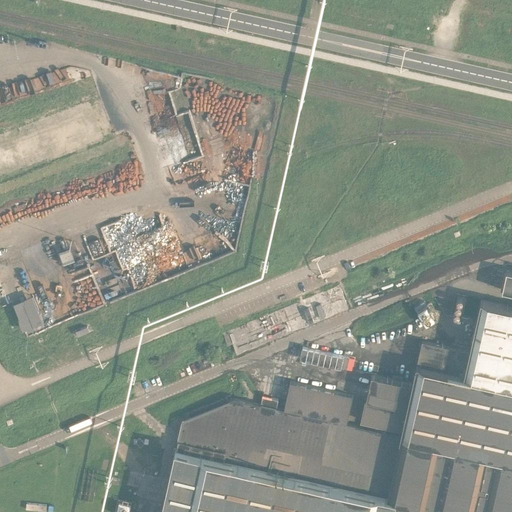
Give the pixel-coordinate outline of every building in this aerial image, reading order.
[(63,261),(75,258),(71,246),(60,250),(63,261)] [(501,289),(511,291),(511,270),(506,269),(505,269),(505,270),(503,278),(502,280),(501,285),(501,288),(500,289),(501,289)] [(228,333),(236,353),(348,307),(340,287),(341,287),(339,284),(225,330),(227,334),(228,333)] [(12,301),(22,328),(43,321),(33,293),(12,301)] [(511,511),(511,305),(499,303),(490,300),(487,300),(480,298),(480,300),(480,301),(477,314),(476,318),(475,320),(475,323),(473,328),(473,330),(472,332),(473,332),(473,333),(471,341),(470,341),(470,342),(468,350),(453,347),(442,344),(422,340),(421,342),(420,346),(420,348),(418,356),(417,359),(417,360),(416,363),(417,363),(416,367),(415,370),(414,374),(413,380),(412,381),(412,383),(402,381),(401,380),(391,378),(371,374),(369,385),(368,385),(368,386),(368,389),(366,399),(365,399),(362,413),(361,419),(360,422),(360,425),(355,424),(353,423),(346,422),(353,395),(334,391),(290,381),(290,380),(289,380),(289,381),(289,384),(288,388),(286,395),(285,400),(285,401),(284,406),(283,408),(276,406),(278,398),(262,395),(260,402),(234,397),(230,398),(227,400),(226,396),(225,395),(225,396),(210,402),(199,407),(188,411),(187,411),(187,412),(185,413),(186,415),(186,417),(182,418),(181,421),(179,430),(177,439),(178,440),(178,443),(177,445),(176,448),(175,448),(173,458),(168,480),(167,485),(163,505),(161,511),(511,511)] [(435,318),(426,305),(417,310),(419,314),(426,324),(435,318)] [(349,357),(313,348),(302,346),(300,354),(299,358),(346,368),(349,357)] [(140,446),(143,443),(144,442),(144,441),(139,437),(136,440),(136,442),(140,446)] [(46,505),(26,502),(25,508),(46,511),(46,505)]
